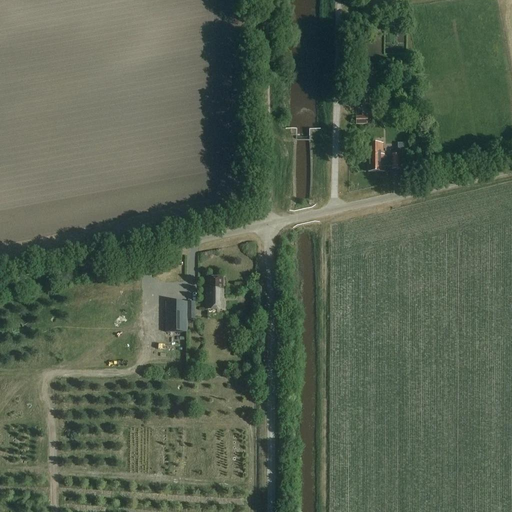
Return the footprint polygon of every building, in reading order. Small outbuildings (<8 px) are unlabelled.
[(357,66),(357,78),(365,78),(365,66),(357,66)] [(357,84),(357,101),(366,101),(365,83),(357,84)] [(356,117),(356,125),(367,125),(367,117),(356,117)] [(367,172),(384,172),(384,166),(391,166),(391,169),(399,169),(401,169),(401,154),(391,155),(390,156),(384,156),(384,154),(382,154),(383,143),(366,143),(366,155),(367,155),(367,172)] [(206,310),(223,310),(223,297),(222,297),(222,278),(207,278),(207,290),(206,290),(206,310)] [(165,303),(165,334),(187,334),(188,321),(195,321),(196,304),(165,303)]
